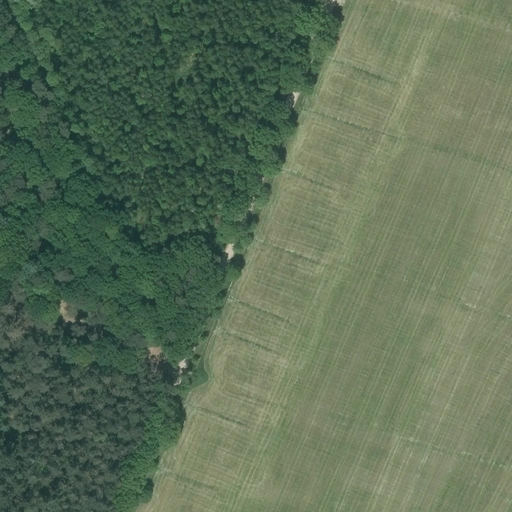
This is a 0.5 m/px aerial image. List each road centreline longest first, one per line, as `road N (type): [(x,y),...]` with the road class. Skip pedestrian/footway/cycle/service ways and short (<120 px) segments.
road 1 (track): [(183,375),(333,0)]
road 2 (track): [(134,314),(0,15)]
road 3 (track): [(127,511),(183,375)]
road 4 (track): [(120,347),(104,358),(0,352)]
